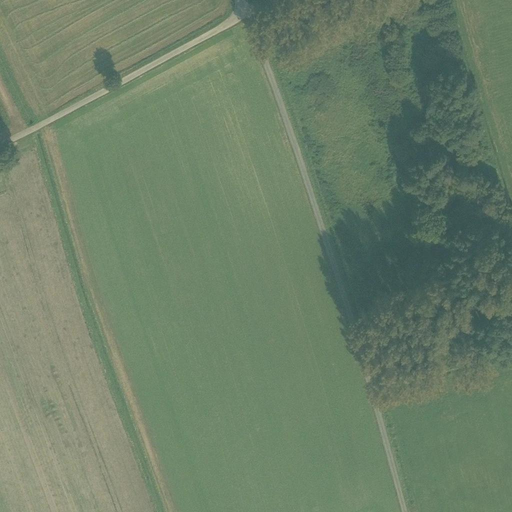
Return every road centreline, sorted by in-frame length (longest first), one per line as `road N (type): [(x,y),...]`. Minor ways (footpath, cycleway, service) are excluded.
road 1 (track): [(403,511),(350,322),(239,0)]
road 2 (track): [(0,146),(270,0)]
